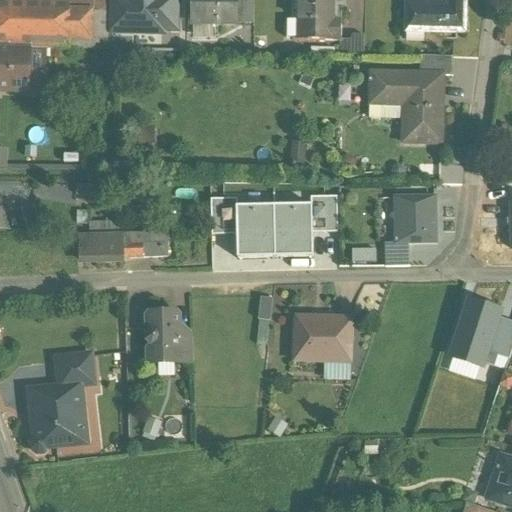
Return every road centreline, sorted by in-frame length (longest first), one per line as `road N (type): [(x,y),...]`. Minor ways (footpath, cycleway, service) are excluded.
road 1 (residential): [(461,277),(0,291)]
road 2 (residential): [(495,0),(461,277)]
